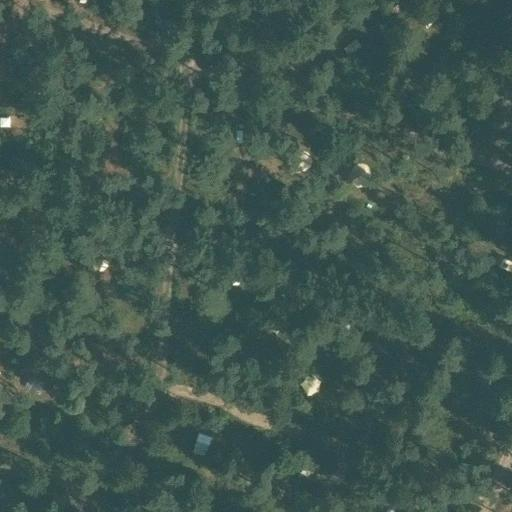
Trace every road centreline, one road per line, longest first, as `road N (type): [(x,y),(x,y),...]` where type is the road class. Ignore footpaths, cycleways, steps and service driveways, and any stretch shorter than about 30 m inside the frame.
road 1 (track): [(193,0),(160,382),(74,511)]
road 2 (track): [(9,0),(511,176)]
road 3 (track): [(160,382),(485,509)]
